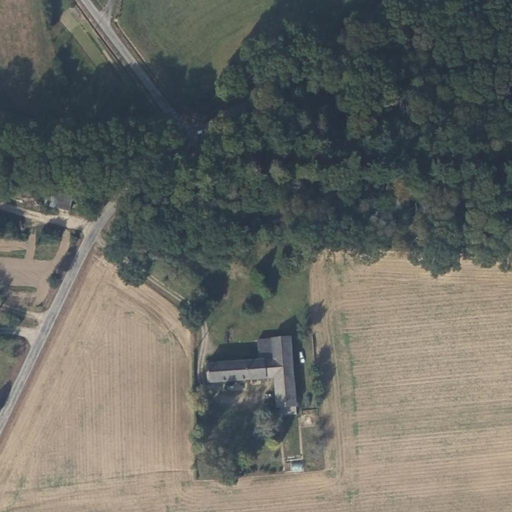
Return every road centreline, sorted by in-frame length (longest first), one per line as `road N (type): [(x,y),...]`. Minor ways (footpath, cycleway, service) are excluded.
road 1 (tertiary): [(0,425),(108,209),(188,137)]
road 2 (tertiary): [(188,137),(396,0)]
road 3 (unclassified): [(188,137),(83,0)]
